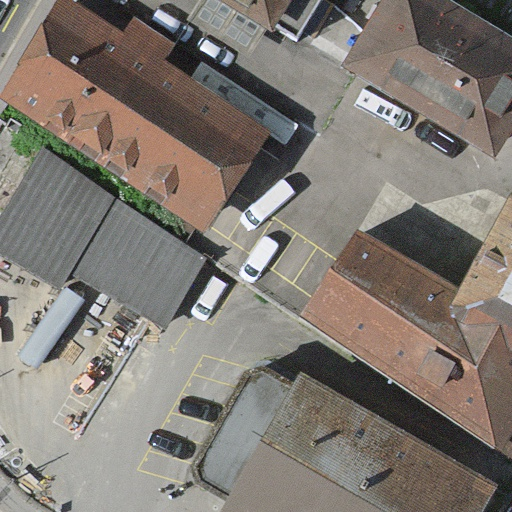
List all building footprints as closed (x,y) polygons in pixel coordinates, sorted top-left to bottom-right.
[(306,0),(209,0),(280,43),(306,0)] [(511,135),(511,27),(465,0),(377,0),(350,46),(510,140),(511,135)] [(70,6),(8,101),(202,228),(264,133),(156,63),(168,45),(131,21),(120,39),(70,6)] [(206,256),(33,149),(0,201),(0,245),(69,288),(78,274),(162,326),(206,256)] [(369,208),(306,311),(511,436),(511,188),(464,266),(369,208)] [(477,511),(491,490),(298,380),(292,389),(264,373),(250,377),(198,466),(202,481),(230,497),(223,508),(230,511),(477,511)]
